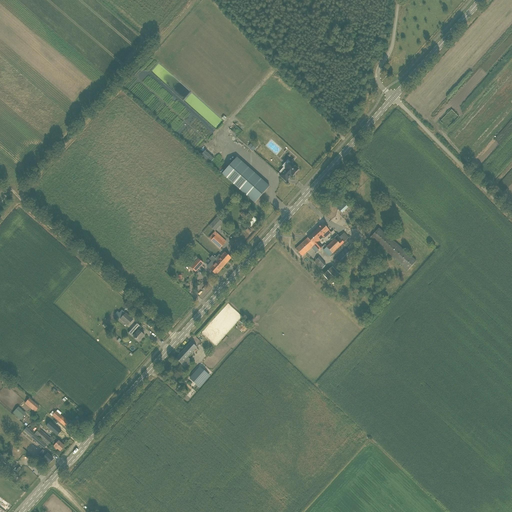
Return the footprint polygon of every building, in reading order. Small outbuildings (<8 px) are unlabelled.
[(459,117),(455,113),(451,110),(440,121),(447,129),(459,117)] [(210,163),(215,158),(206,150),(201,155),(210,163)] [(222,174),(255,203),(269,186),(237,157),(222,174)] [(286,181),(293,172),(295,174),(298,169),(291,162),(285,169),(280,175),(286,181)] [(337,208),(339,210),(342,213),(348,207),(344,202),(337,208)] [(217,217),(209,226),(215,231),(224,221),(218,215),(217,217)] [(322,235),(328,230),(323,224),(295,249),(302,256),(314,245),(319,250),(322,247),(317,242),(324,236),(322,235)] [(378,228),(370,238),(408,271),(416,261),(378,228)] [(332,239),(334,241),(323,250),(329,256),(349,238),(344,233),(339,237),(337,235),(332,239)] [(226,242),(217,234),(211,240),(220,248),(226,242)] [(352,255),(345,249),(333,261),(340,267),(352,255)] [(219,254),(215,259),(223,266),(231,258),(225,253),(221,257),(219,254)] [(188,264),(191,267),(194,263),(203,272),(208,267),(199,259),(196,256),(188,264)] [(215,264),(210,269),(216,275),(223,266),(215,259),(213,256),(210,259),(215,264)] [(319,257),(314,262),(321,269),(326,264),(319,257)] [(340,276),(332,267),(323,275),(331,284),(338,278),(341,282),(343,279),(340,276)] [(116,313),(115,314),(120,319),(125,313),(122,310),(119,313),(118,312),(117,311),(117,312),(116,313)] [(133,320),(126,313),(125,313),(120,319),(127,326),(133,320)] [(137,323),(132,329),(136,333),(133,336),(139,342),(144,336),(139,331),(142,328),(137,323)] [(191,342),(176,358),(182,364),(197,348),(191,342)] [(197,386),(208,374),(200,367),(190,379),(197,386)] [(35,413),(39,408),(29,399),(25,404),(35,413)] [(21,420),(26,414),(18,407),(13,413),(21,420)] [(68,422),(60,415),(62,413),(58,410),(52,416),(65,426),(68,422)] [(83,426),(83,425),(87,421),(86,422),(80,417),(72,426),(75,429),(76,427),(79,430),(83,426)] [(45,425),(57,435),(60,431),(61,431),(49,421),(46,425),(45,425)] [(49,446),(53,441),(39,429),(38,430),(35,434),(49,446)] [(34,434),(31,437),(44,449),(47,446),(34,434)] [(58,441),(56,443),(54,441),(51,445),(56,450),(57,449),(60,451),(64,446),(58,441)] [(38,455),(42,459),(45,462),(46,461),(49,463),(53,459),(47,453),(43,450),(41,452),(38,455)]
